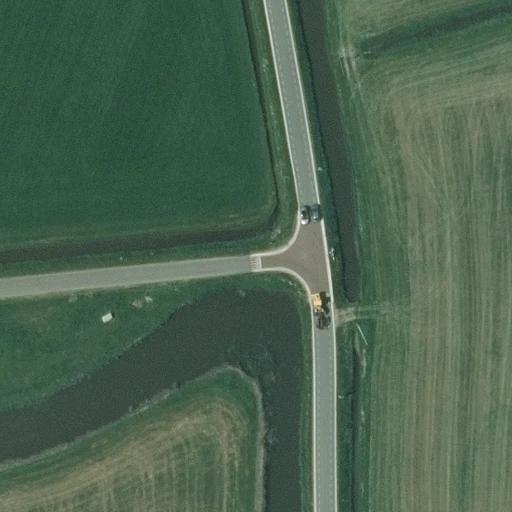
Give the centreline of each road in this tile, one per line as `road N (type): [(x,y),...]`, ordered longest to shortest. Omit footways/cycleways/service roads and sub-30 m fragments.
road 1 (unclassified): [(0,288),(315,258)]
road 2 (tertiary): [(315,258),(273,0)]
road 3 (tertiary): [(326,511),(315,258)]
